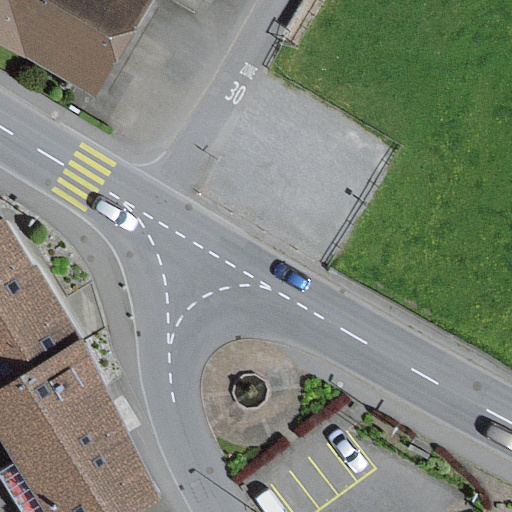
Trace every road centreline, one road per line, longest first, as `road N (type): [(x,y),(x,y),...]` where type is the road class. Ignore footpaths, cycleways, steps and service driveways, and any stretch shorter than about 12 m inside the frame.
road 1 (tertiary): [(202,248),(511,423)]
road 2 (residential): [(220,511),(178,426),(171,376),(169,341),(202,248)]
road 3 (residential): [(145,215),(275,0)]
road 4 (tertiary): [(0,127),(145,215)]
